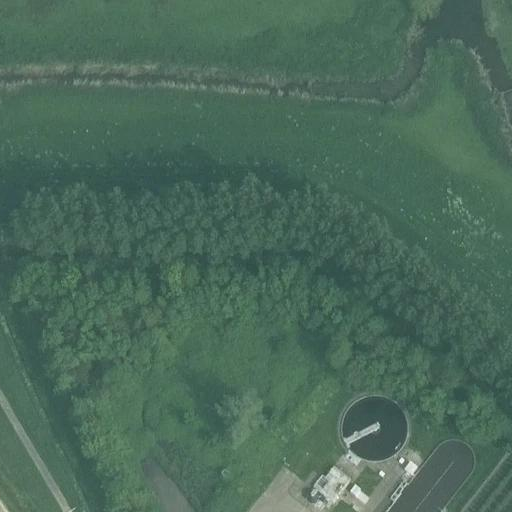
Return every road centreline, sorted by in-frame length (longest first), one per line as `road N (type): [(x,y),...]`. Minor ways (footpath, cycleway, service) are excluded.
road 1 (track): [(0,176),(372,175),(511,282)]
road 2 (track): [(66,511),(0,399)]
